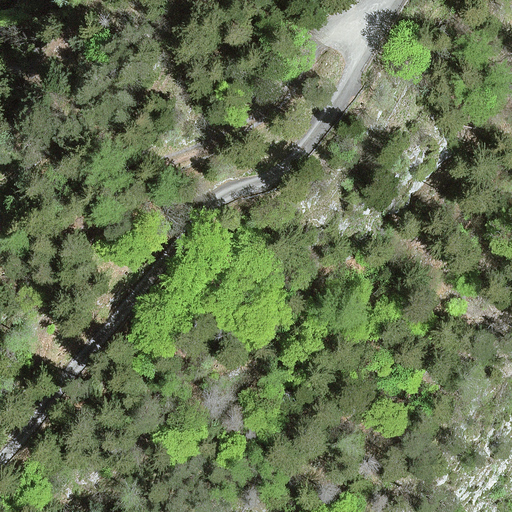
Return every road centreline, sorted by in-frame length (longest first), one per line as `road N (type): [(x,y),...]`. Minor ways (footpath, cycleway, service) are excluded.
road 1 (track): [(383,24),(360,18),(334,28),(304,80),(246,126),(0,227)]
road 2 (track): [(0,194),(165,82),(191,0)]
